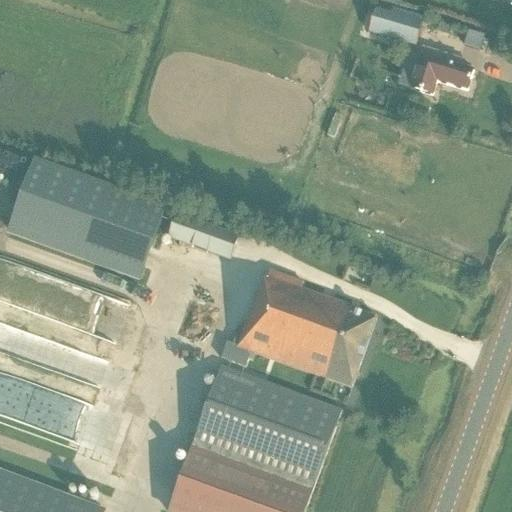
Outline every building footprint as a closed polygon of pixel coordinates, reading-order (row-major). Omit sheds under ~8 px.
[(425,24),(379,10),(372,34),(418,48),(425,24)] [(424,49),(421,57),(411,55),(401,87),(411,89),(411,90),(433,96),(437,83),(468,92),(474,71),(459,67),(461,60),(424,49)] [(9,232),(141,279),(166,211),(34,164),(9,232)] [(230,261),(238,238),(176,216),(168,239),(230,261)] [(359,311),(319,296),(301,290),(303,284),(270,272),(262,294),(258,292),(245,329),(239,327),(227,361),(246,368),(251,353),(353,389),(377,319),(358,312),(359,311)] [(306,511),(342,412),(319,403),(221,368),(169,511),(306,511)] [(105,511),(0,472),(0,511),(105,511)]
